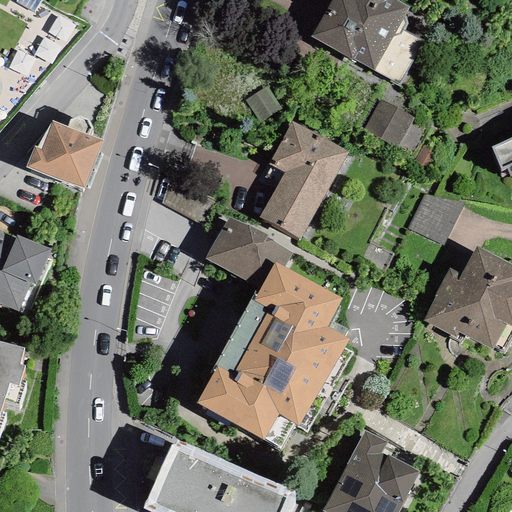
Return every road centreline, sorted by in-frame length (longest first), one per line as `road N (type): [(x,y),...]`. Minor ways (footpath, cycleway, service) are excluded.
road 1 (primary): [(178,0),(114,216),(91,366),(91,511)]
road 2 (residential): [(0,167),(120,33),(128,0)]
